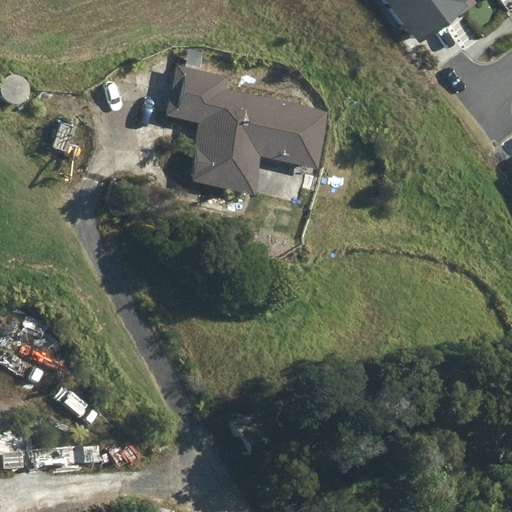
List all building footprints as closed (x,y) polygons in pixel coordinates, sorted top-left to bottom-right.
[(382,0),(419,46),(468,8),(464,2),(466,0),(382,0)] [(214,90),(217,79),(166,67),(154,116),(187,124),(173,182),(233,196),(242,157),(298,170),(311,113),(214,90)] [(19,69),(16,69),(15,69),(12,69),(9,70),(6,71),(3,73),(1,75),(0,75),(0,100),(2,102),(4,104),(7,106),(10,107),(14,107),(17,107),(20,106),(23,105),(26,103),(29,101),(31,98),(32,95),(33,92),(34,89),(34,86),(33,82),(32,79),(30,76),(28,74),(25,72),(22,70),(19,69)] [(136,295),(118,306),(166,384),(184,373),(136,295)] [(31,353),(18,367),(59,408),(73,395),(31,353)] [(295,431),(281,398),(232,420),(246,452),(295,431)]
